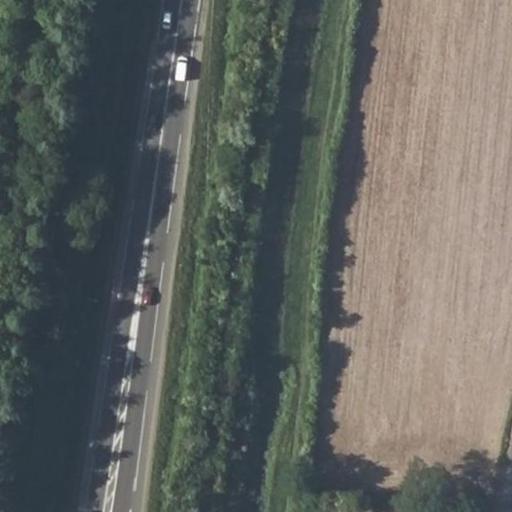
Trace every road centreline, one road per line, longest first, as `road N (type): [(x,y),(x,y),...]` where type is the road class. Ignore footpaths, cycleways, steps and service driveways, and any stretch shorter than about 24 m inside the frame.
road 1 (primary): [(150,205),(134,258),(94,511)]
road 2 (primary): [(122,511),(153,262),(150,205)]
road 3 (primary): [(150,205),(179,0)]
